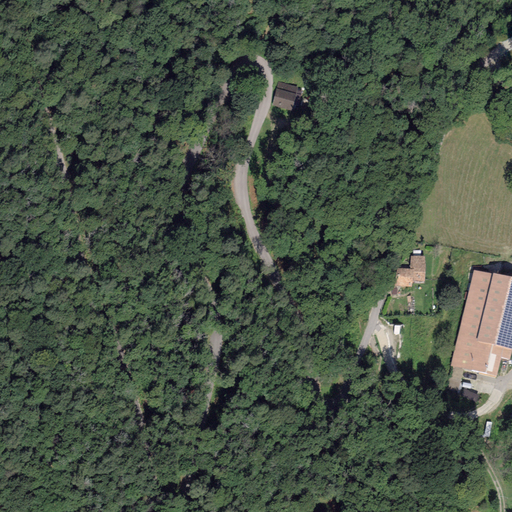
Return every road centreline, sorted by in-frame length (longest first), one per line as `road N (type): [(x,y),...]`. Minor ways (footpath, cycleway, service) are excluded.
road 1 (unclassified): [(511,41),(473,73),(454,102),(344,398),(327,407),(316,401),(301,330),(245,206),(244,162),(267,80),(248,61),(232,74),(180,191),(185,243),(216,326),(180,511)]
road 2 (unclassified): [(151,511),(142,433),(16,0)]
road 3 (track): [(499,511),(499,484),(478,463),(433,445),(405,419),(371,344),(371,318)]
